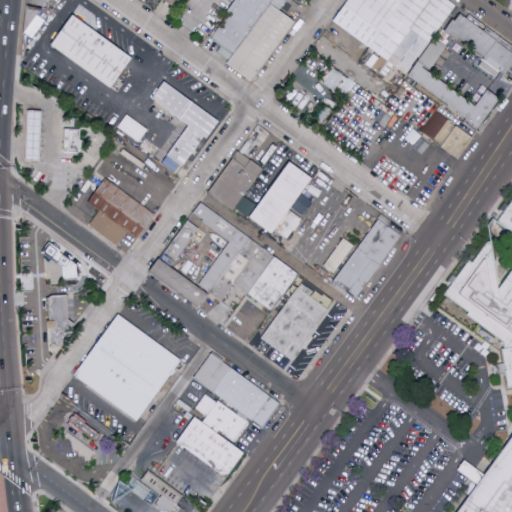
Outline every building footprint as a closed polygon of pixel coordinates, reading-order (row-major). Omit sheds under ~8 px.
[(164,0),(162,3),(156,11),(148,4),(149,3),(151,0),(164,0)] [(280,0),(279,2),(276,6),(250,40),(232,63),(220,55),(225,47),(213,39),(230,15),(239,2),(240,0),(280,0)] [(447,0),(348,0),(332,22),(379,56),(371,68),(384,78),(392,66),(405,75),(454,5),(447,0)] [(272,63),(257,83),(250,78),(231,65),(232,63),(250,40),(276,6),(301,24),(272,63)] [(230,15),(213,39),(208,46),(195,37),(217,7),(230,15)] [(444,32),(450,37),(450,36),(455,39),(456,38),(484,58),(482,60),(503,74),(511,61),(511,46),(468,15),(465,19),(459,15),(454,22),(452,20),(444,32)] [(51,46),(72,16),(132,60),(110,90),(51,46)] [(487,91),(475,107),(421,68),(423,66),(418,62),(408,77),(465,119),(463,124),(475,132),(478,128),(478,129),(499,100),(487,91)] [(326,83),(334,89),(337,85),(349,93),(356,83),(335,68),(326,83)] [(223,124),(211,140),(208,138),(190,164),(186,170),(169,157),(190,131),(192,129),(190,128),(186,124),(156,101),(168,83),(190,99),(224,124),(223,124)] [(38,163),(25,162),(27,112),(41,113),(38,163)] [(478,140),(461,162),(433,142),(422,134),(431,122),(433,120),(439,112),(453,122),(478,140)] [(79,129),(79,155),(64,155),(64,129),(79,129)] [(251,194),(237,215),(213,195),(220,185),(243,154),(251,160),(267,170),(257,185),(251,194)] [(280,234),(277,237),(254,221),(279,184),(294,163),(312,176),(318,181),(316,184),(312,190),(295,214),(280,234)] [(156,217),(137,241),(127,233),(116,247),(87,226),(97,213),(86,204),(105,179),(156,217)] [(259,205),(246,196),(237,208),(250,217),(259,205)] [(279,259),(252,295),(250,297),(237,289),(224,306),(212,299),(206,307),(203,312),(196,307),(192,304),(152,276),(162,261),(191,281),(202,289),(233,246),(233,245),(195,217),(204,205),(252,239),(260,246),(279,259)] [(511,391),(509,392),(507,365),(506,344),(495,337),(467,317),(470,315),(456,305),(445,297),(469,264),(473,265),(490,244),(490,243),(488,228),(493,221),(494,222),(498,225),(511,205),(511,391)] [(280,234),(295,214),(305,221),(292,242),(280,234)] [(191,246),(180,263),(167,254),(173,246),(190,222),(191,223),(202,231),(191,246)] [(373,286),(363,300),(338,283),(365,245),(373,233),(381,222),(407,239),(403,244),(373,286)] [(354,244),(343,237),(325,267),(336,273),(354,244)] [(70,283),(66,283),(67,270),(46,255),(52,247),(53,246),(54,247),(70,259),(80,267),(80,283),(70,283)] [(281,306),(275,315),(264,306),(252,298),(250,297),(252,295),(279,259),(302,276),(281,306)] [(313,341),(297,365),(264,342),(290,306),(305,286),(313,291),(317,294),(314,298),(324,306),(333,312),(313,341)] [(54,354),(50,351),(48,295),(68,294),(69,319),(74,323),(54,354)] [(168,389),(163,396),(132,373),(126,369),(99,348),(122,318),(131,324),(186,363),(185,365),(189,368),(190,369),(177,389),(168,389)] [(163,396),(141,425),(132,419),(76,378),(83,369),(99,348),(126,369),(132,373),(163,396)] [(269,428),(266,432),(261,428),(253,422),(196,380),(206,368),(214,357),(229,368),(253,384),(284,406),(269,428)] [(251,428),(237,447),(212,429),(206,425),(210,420),(198,412),(212,394),(253,425),(254,425),(253,425),(251,428)] [(249,456),(232,481),(193,453),(182,446),(193,430),(193,429),(199,420),(211,429),(249,456)] [(511,511),(460,511),(478,488),(511,441),(511,511)] [(151,473),(174,490),(187,500),(180,508),(186,511),(162,511),(136,496),(133,498),(118,507),(123,490),(124,485),(132,488),(133,487),(137,479),(144,484),(151,473)]
